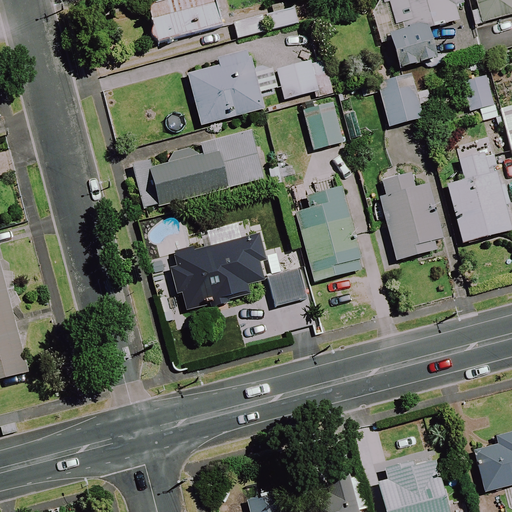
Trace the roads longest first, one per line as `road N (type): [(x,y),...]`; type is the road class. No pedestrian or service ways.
road 1 (residential): [(138,434),(20,0)]
road 2 (tertiary): [(138,434),(511,336)]
road 3 (tertiary): [(0,471),(138,434)]
